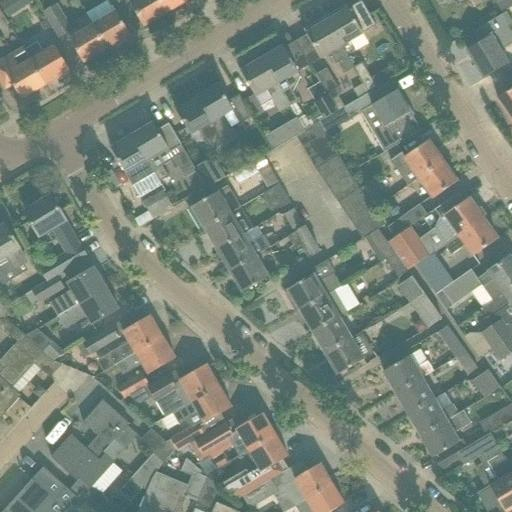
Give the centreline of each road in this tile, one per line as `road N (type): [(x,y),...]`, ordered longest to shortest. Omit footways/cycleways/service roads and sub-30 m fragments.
road 1 (residential): [(428,511),(122,247),(54,136)]
road 2 (unclassified): [(54,136),(285,0)]
road 3 (residential): [(511,191),(392,0)]
